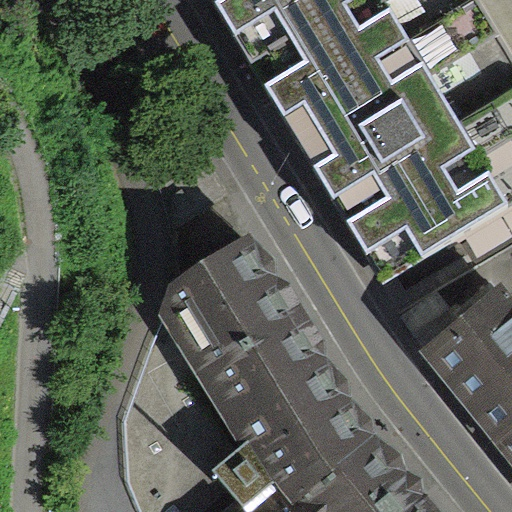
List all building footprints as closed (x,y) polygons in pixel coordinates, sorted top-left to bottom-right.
[(511,0),(206,0),(340,221),(386,297),(511,221),(511,0)] [(227,192),(209,160),(160,189),(179,220),(227,192)] [(389,429),(309,314),(259,236),(173,283),(161,319),(200,381),(247,453),(217,474),(250,511),(459,511),(409,452),(389,429)] [(499,441),(511,430),(511,295),(504,285),(468,316),(424,352),(499,441)] [(511,455),(511,430),(499,441),(511,455)]
